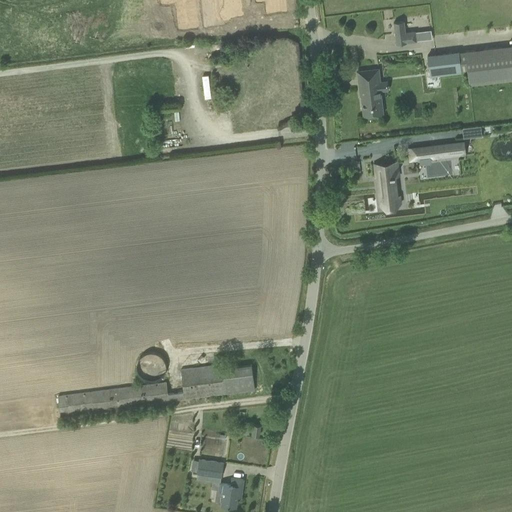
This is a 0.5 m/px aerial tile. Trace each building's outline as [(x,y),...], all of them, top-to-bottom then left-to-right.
[(193,0),(163,0),(163,2),(177,1),(179,21),(195,19),(193,0)] [(284,0),(266,0),(268,12),(285,10),(284,0)] [(405,32),(403,21),(394,22),(396,44),(406,43),(406,42),(416,41),(415,31),(405,32)] [(459,51),(427,55),(430,76),(467,72),(469,84),(511,79),(511,45),(465,51),(459,52),(459,51)] [(357,71),(360,96),(361,96),(363,116),(383,113),(380,91),(376,91),(375,78),(380,78),(378,68),(357,71)] [(480,126),(462,128),(464,138),(481,136),(480,126)] [(430,145),(408,148),(409,162),(419,160),(431,159),(432,159),(450,157),(466,155),(464,141),(449,143),(450,156),(432,158),(430,145)] [(397,161),(373,164),(375,177),(378,177),(381,197),(383,197),(383,205),(394,204),(393,197),(396,196),(396,189),(392,190),(391,177),(395,176),(395,175),(399,175),(397,161)] [(184,391),(168,393),(167,381),(59,396),(62,418),(176,402),(176,400),(245,391),(255,390),(252,365),(223,368),(223,364),(181,369),(184,391)] [(252,435),(259,435),(261,425),(254,424),(252,435)] [(197,471),(220,475),(222,461),(199,458),(197,471)] [(231,478),(230,484),(220,483),(218,490),(217,490),(214,503),(235,506),(237,493),(241,493),(243,479),(231,478)]
